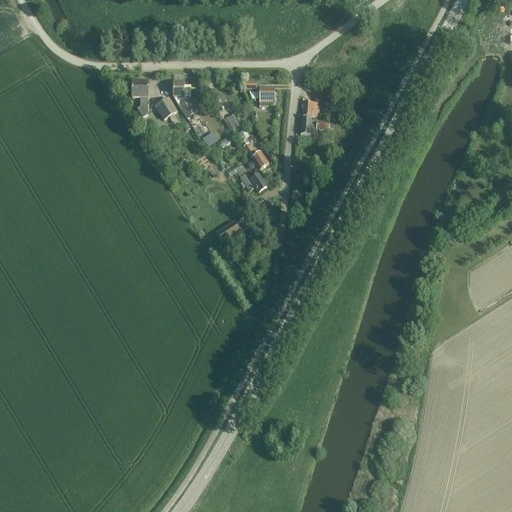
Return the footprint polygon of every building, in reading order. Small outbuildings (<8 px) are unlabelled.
[(148,84),(132,84),(132,100),(140,100),(140,109),(137,111),(143,120),(148,117),(148,105),(148,84)] [(179,109),(186,119),(196,112),(187,99),(183,99),(184,84),(174,84),(174,100),(179,109)] [(261,91),(260,109),(268,109),(268,103),(275,103),(275,91),(261,91)] [(177,114),(168,100),(156,108),(164,122),(177,114)] [(316,119),(317,105),(304,104),(303,118),(316,119)] [(230,119),(235,130),(241,127),(235,116),(230,119)] [(300,136),(302,136),(310,137),(311,130),(316,131),(329,132),(329,124),(317,123),(317,122),(311,122),(312,120),(302,120),(300,136)] [(241,133),(236,136),(241,143),(246,140),(241,133)] [(212,134),(203,141),(209,150),(218,144),(212,134)] [(261,154),(257,156),(249,145),(244,149),(251,160),(260,172),(269,166),(261,154)] [(213,163),(208,167),(211,171),(217,168),(213,163)] [(252,163),(247,166),(251,171),(255,168),(252,163)] [(239,167),(228,175),(230,178),(242,171),(239,167)] [(243,171),(237,175),(240,180),(246,176),(243,171)] [(259,195),(267,189),(258,177),(251,182),(246,176),(240,180),(249,193),(255,190),(259,195)] [(223,245),(241,234),(234,224),(217,235),(223,245)] [(231,242),(224,247),(226,251),(234,246),(231,242)]
